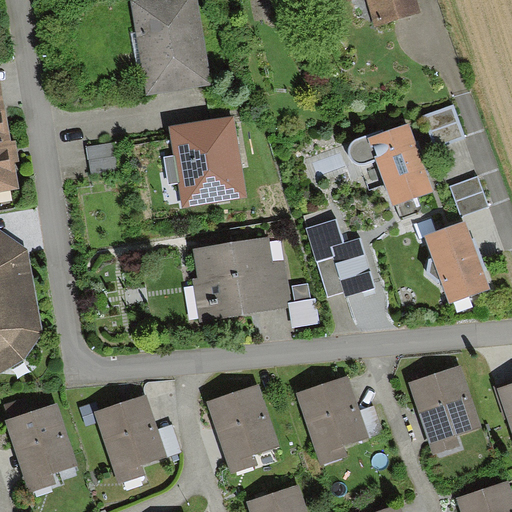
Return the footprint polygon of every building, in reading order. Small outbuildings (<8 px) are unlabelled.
[(197,0),(148,0),(131,3),(135,31),(131,32),(137,66),(141,66),(147,100),(213,89),(197,0)] [(345,0),(347,6),(367,0),(375,28),(422,15),(417,0),(345,0)] [(0,195),(20,192),(0,78),(0,77),(0,195)] [(423,119),(435,153),(466,141),(454,108),(423,119)] [(234,120),(168,131),(173,159),(164,160),(169,188),(178,186),(182,209),(247,199),(234,120)] [(375,167),(393,213),(436,197),(410,128),(386,137),(384,134),(358,144),(353,147),(350,151),(349,156),(350,162),(353,167),(356,170),(362,171),(368,170),(375,167)] [(115,144),(87,148),(91,176),(120,171),(115,144)] [(477,179),(450,189),(462,219),(489,209),(477,179)] [(335,206),(306,214),(309,226),(339,218),(335,206)] [(307,232),(327,301),(344,296),(345,301),(376,292),(361,242),(344,247),(337,223),(307,232)] [(442,287),(450,309),(491,293),(466,227),(425,243),(433,264),(430,265),(427,279),(438,289),(442,287)] [(0,232),(0,377),(24,363),(43,336),(29,253),(0,232)] [(193,282),(200,324),(289,309),(292,308),(292,305),(284,263),(273,265),(269,240),(193,254),(198,281),(193,282)] [(308,286),(292,288),(295,304),(292,305),(292,308),(289,309),(293,331),(320,326),(316,300),(311,301),(308,286)] [(461,362),(410,378),(434,451),(460,442),(456,431),(482,423),(461,362)] [(349,371),(297,388),(321,461),(348,452),(345,442),(370,434),(349,371)] [(511,376),(494,383),(505,417),(508,415),(511,426),(511,376)] [(260,378),(207,395),(231,470),(258,461),(255,451),(280,442),(260,378)] [(146,398),(94,417),(97,425),(120,487),(146,478),(143,471),(169,461),(146,398)] [(375,402),(361,407),(371,435),(384,430),(375,402)] [(59,406),(5,425),(30,496),(56,487),(54,479),(81,469),(59,406)] [(97,425),(94,417),(91,406),(80,410),(86,429),(97,425)] [(173,427),(160,431),(169,459),(182,454),(173,427)] [(511,511),(511,482),(510,476),(458,493),(463,511),(511,511)] [(309,511),(299,479),(247,495),(252,511),(309,511)] [(404,511),(400,500),(363,511),(404,511)]
